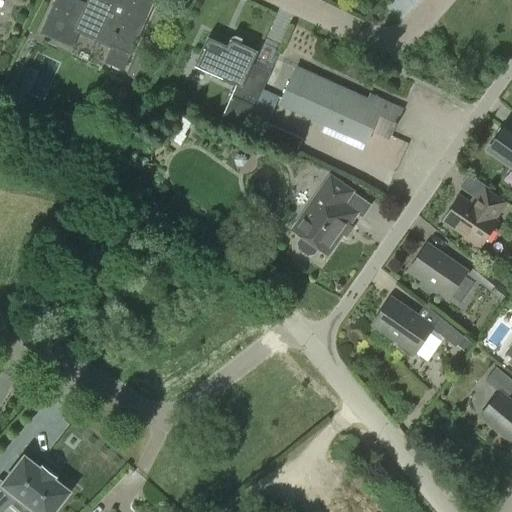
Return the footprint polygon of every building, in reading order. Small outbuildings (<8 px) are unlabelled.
[(56,0),(41,33),(59,41),(75,5),(83,9),(73,32),(83,36),(83,35),(111,48),(105,62),(123,71),(155,0),(56,0)] [(208,39),(195,68),(216,77),(236,86),(222,117),(246,128),(261,95),(270,75),(252,66),(258,53),(240,45),(242,41),(235,38),(231,39),(228,47),(208,39)] [(295,69),(279,105),(366,143),(372,131),(390,139),(391,137),(402,111),(384,102),(381,107),(295,69)] [(261,95),(246,128),(272,140),(297,151),(302,140),(280,130),(258,120),(262,110),(267,98),(261,95)] [(194,118),(183,112),(168,141),(175,144),(181,147),(187,136),(184,135),(194,118)] [(511,132),(505,127),(489,150),(511,166),(511,132)] [(70,128),(65,139),(89,150),(94,139),(70,128)] [(297,243),(298,249),(305,253),(308,256),(314,254),(319,248),(328,255),(357,213),(344,204),(352,192),(333,179),(325,191),(328,193),(298,234),(302,237),(297,243)] [(494,222),(506,205),(485,190),(472,208),(460,199),(444,222),(466,238),(465,240),(480,250),(497,224),(494,222)] [(427,246),(409,272),(423,281),(422,289),(431,295),(438,292),(448,299),(449,299),(461,307),(478,282),(491,292),(498,283),(477,266),(469,275),(427,246)] [(511,279),(508,276),(502,284),(510,290),(511,287),(511,279)] [(498,285),(492,293),(502,301),(508,293),(498,285)] [(429,361),(445,338),(455,345),(463,335),(444,320),(436,331),(433,329),(390,299),(373,325),(399,343),(397,346),(409,358),(413,353),(415,355),(417,353),(429,361)] [(464,338),(457,346),(467,353),(473,345),(464,338)] [(511,444),(511,401),(508,398),(511,392),(511,381),(496,368),(485,382),(499,394),(480,418),(511,444)] [(2,484),(0,481),(0,511),(16,497),(31,509),(27,511),(53,511),(69,493),(53,480),(55,478),(46,470),(43,468),(41,470),(35,466),(24,457),(2,484)] [(253,511),(247,503),(236,511),(253,511)]
